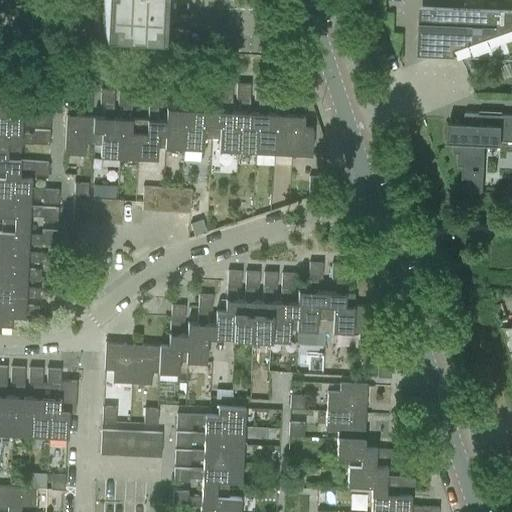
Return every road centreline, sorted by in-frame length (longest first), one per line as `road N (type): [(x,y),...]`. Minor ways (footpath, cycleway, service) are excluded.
road 1 (residential): [(89,328),(173,264),(372,192)]
road 2 (tertiary): [(453,443),(372,192)]
road 3 (tertiary): [(372,192),(307,0)]
road 4 (residential): [(83,511),(89,328)]
